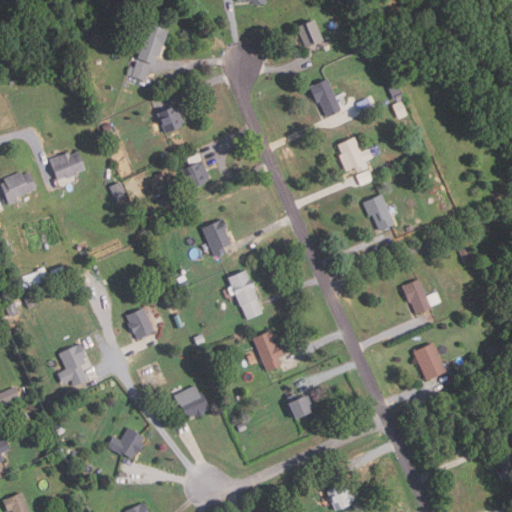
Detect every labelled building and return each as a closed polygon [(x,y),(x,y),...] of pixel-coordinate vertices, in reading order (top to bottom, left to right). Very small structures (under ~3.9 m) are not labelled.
[(309,48),(299,27),(315,20),(325,40),(309,48)] [(155,65),(138,59),(143,46),(136,44),(139,35),(145,37),(150,23),(169,30),(160,57),(158,56),(155,65)] [(147,81),(128,75),(130,66),(135,68),(137,61),(151,66),(147,81)] [(328,117),(321,101),(318,103),(311,87),(328,78),(343,110),(328,117)] [(403,92),(394,96),(390,87),(400,84),(403,92)] [(374,107),(361,112),(357,102),(370,97),(374,107)] [(409,115),(400,119),(394,105),(403,102),(409,115)] [(168,133),(160,113),(176,106),(177,109),(180,107),(186,122),(183,124),(184,127),(168,133)] [(115,131),(107,134),(105,129),(113,125),(115,131)] [(359,173),(356,167),(348,171),(340,155),(343,154),(339,145),(355,137),(362,152),(370,148),(374,158),(366,161),(369,168),(359,173)] [(60,180),(51,159),(71,152),(72,155),(80,152),(87,168),(78,171),(79,174),(69,178),(68,177),(60,180)] [(192,190),(183,170),(200,162),(201,165),(205,164),(211,178),(208,180),(208,182),(192,190)] [(11,205),(2,184),(7,182),(6,179),(23,171),(24,175),(31,172),(37,188),(18,197),(20,201),(11,205)] [(116,197),(111,186),(120,182),(125,193),(116,197)] [(380,232),(373,216),(370,217),(363,203),(383,194),(397,224),(380,232)] [(161,216),(154,223),(150,219),(157,212),(161,216)] [(216,256),(203,228),(224,219),(228,228),(226,229),(233,243),(225,246),(227,251),(216,256)] [(415,230),(409,233),(406,227),(412,225),(415,230)] [(53,242),(48,230),(54,228),(59,240),(53,242)] [(466,263),(460,251),(468,247),(474,260),(466,263)] [(43,281),(39,269),(46,267),(50,279),(43,281)] [(248,320),(237,294),(233,296),(229,288),(233,286),(229,277),(248,269),(260,298),(258,299),(264,313),(248,320)] [(189,284),(183,287),(179,278),(185,276),(189,284)] [(417,314),(412,302),(409,303),(402,286),(420,278),(433,307),(417,314)] [(30,308),(25,299),(32,295),(36,305),(30,308)] [(9,316),(5,306),(16,302),(20,311),(9,316)] [(139,339),(136,333),(133,334),(128,322),(130,322),(127,315),(145,307),(156,332),(139,339)] [(184,326),(179,329),(174,317),(179,314),(184,326)] [(271,330),(275,338),(273,339),(276,345),(279,344),(281,347),(282,347),(286,355),(280,358),(283,364),(268,371),(254,338),(271,330)] [(207,342),(199,346),(195,337),(203,333),(207,342)] [(62,384),(57,373),(67,369),(60,353),(81,343),(88,357),(85,358),(87,362),(81,365),(89,380),(75,386),(72,379),(62,384)] [(429,381),(415,352),(435,343),(449,371),(429,381)] [(184,355),(174,359),(171,350),(181,346),(184,355)] [(188,419),(176,395),(196,385),(200,393),(203,392),(211,408),(205,411),(206,414),(198,417),(197,415),(188,419)] [(21,397),(0,406),(0,394),(16,387),(21,397)] [(298,421),(288,398),(296,394),(299,400),(309,395),(317,411),(298,421)] [(245,423),(248,428),(240,432),(238,427),(245,423)] [(132,458),(123,452),(121,455),(114,450),(127,427),(144,436),(141,442),(145,443),(139,453),(138,452),(137,454),(135,453),(132,458)] [(0,462),(0,442),(7,439),(12,450),(3,454),(6,460),(0,462)] [(511,474),(502,479),(497,467),(499,466),(493,453),(508,446),(511,454),(511,474)] [(336,510),(333,503),(327,505),(324,499),(331,496),(328,490),(345,483),(346,485),(349,484),(355,499),(352,500),(353,503),(336,510)] [(13,511),(12,509),(8,511),(3,500),(23,491),(32,511),(13,511)] [(124,511),(124,510),(143,501),(148,511),(124,511)]
